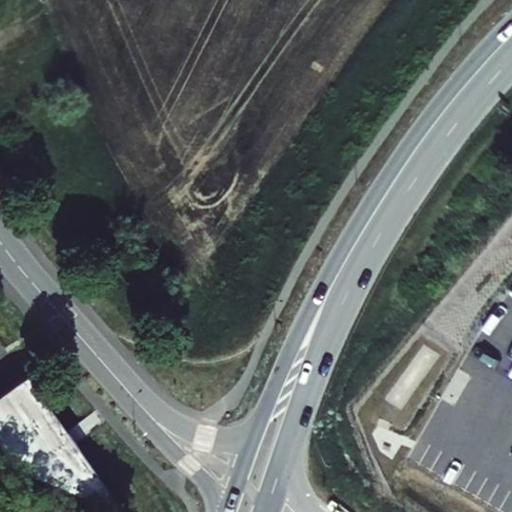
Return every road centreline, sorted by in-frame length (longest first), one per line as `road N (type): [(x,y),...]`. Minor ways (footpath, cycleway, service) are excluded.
road 1 (primary): [(267,511),(351,284),(447,132),(511,57)]
road 2 (primary): [(511,21),(422,126),(362,216),(307,312),(254,437)]
road 3 (residential): [(131,396),(0,243)]
road 4 (residential): [(131,396),(211,490),(220,511)]
road 5 (residential): [(254,437),(190,433),(131,396)]
